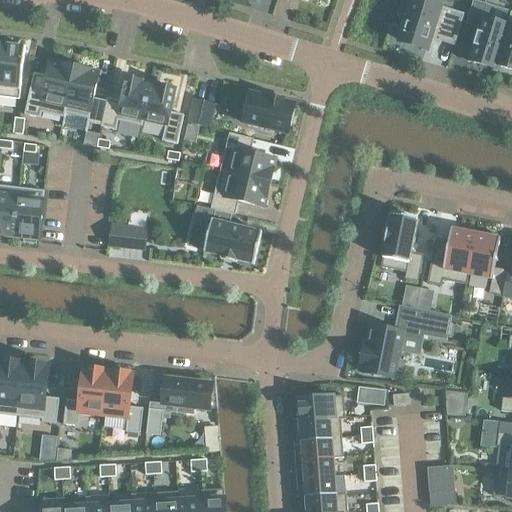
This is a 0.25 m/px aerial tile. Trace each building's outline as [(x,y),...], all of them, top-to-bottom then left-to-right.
[(400,29),(405,30),(401,43),(426,50),(431,35),(456,42),(465,15),(416,0),(414,0),(410,14),(405,12),(400,29)] [(466,25),(479,29),(469,62),(496,70),(497,67),(496,66),(508,27),(507,26),(484,19),(489,6),(474,1),(466,25)] [(496,66),(497,67),(511,71),(511,13),(507,26),(508,27),(496,66)] [(26,47),(1,44),(0,51),(0,97),(19,100),(26,47)] [(33,82),(24,116),(41,120),(42,113),(64,119),(76,67),(50,61),(45,85),(33,82)] [(90,124),(102,127),(107,102),(95,99),(101,73),(76,67),(64,119),(62,128),(87,133),(90,124)] [(119,122),(142,127),(151,84),(126,78),(120,102),(108,99),(107,102),(102,127),(101,128),(117,132),(119,122)] [(178,90),(151,84),(142,127),(143,127),(144,122),(166,127),(162,142),(177,145),(184,116),(172,113),(178,90)] [(249,92),(241,125),(289,137),(298,104),(287,102),(287,101),(267,96),(249,92)] [(195,100),(189,124),(209,129),(215,105),(195,100)] [(15,119),(13,135),(24,136),(25,120),(15,119)] [(226,148),(220,172),(272,185),(278,160),(251,153),(254,140),(230,134),(226,148)] [(99,140),(97,149),(109,151),(111,142),(99,140)] [(12,151),(13,143),(1,141),(0,150),(12,151)] [(24,153),(36,154),(37,146),(25,145),(24,153)] [(169,152),(167,160),(179,162),(181,154),(169,152)] [(211,210),(216,211),(233,216),(235,216),(239,204),(266,210),(272,185),(220,172),(211,210)] [(0,236),(14,238),(20,189),(0,186),(0,236)] [(20,189),(14,238),(25,239),(24,243),(37,245),(37,241),(39,241),(44,192),(20,189)] [(204,254),(221,258),(221,260),(237,264),(238,262),(255,266),(263,233),(231,225),(233,216),(216,211),(213,221),(212,220),(204,254)] [(383,258),(381,268),(406,274),(405,280),(418,283),(423,257),(411,254),(417,220),(392,215),(389,230),(388,230),(385,244),(386,244),(383,258)] [(112,225),(109,248),(121,250),(124,226),(112,225)] [(432,259),(427,285),(442,287),(443,281),(467,285),(469,276),(477,234),(474,234),(475,230),(458,227),(457,230),(452,229),(449,242),(445,262),(432,259)] [(477,234),(469,276),(492,281),(489,294),(503,297),(509,272),(495,269),(501,239),(497,238),(498,235),(481,232),(480,235),(477,234)] [(511,272),(509,272),(503,297),(511,298),(511,272)] [(366,344),(360,369),(364,369),(364,374),(394,380),(399,352),(402,337),(403,337),(423,341),(424,336),(446,340),(451,318),(401,308),(397,331),(373,326),(369,345),(366,344)] [(0,415),(19,418),(25,362),(0,359),(0,415)] [(52,366),(25,362),(19,418),(43,420),(42,423),(57,425),(60,399),(48,398),(52,366)] [(80,416),(104,418),(109,371),(82,367),(78,402),(67,400),(64,426),(79,428),(80,416)] [(109,371),(104,418),(128,421),(126,433),(141,435),(144,409),(132,408),(136,374),(109,371)] [(503,399),(501,412),(511,413),(511,376),(509,399),(503,399)] [(161,408),(177,409),(177,414),(194,416),(195,411),(212,413),(215,383),(164,378),(161,408)] [(373,405),(384,407),(386,392),(374,391),(373,405)] [(409,395),(393,396),(394,407),(410,405),(409,395)] [(344,396),(298,399),(300,422),(346,419),(344,396)] [(149,413),(146,436),(159,438),(162,414),(149,413)] [(346,419),(300,422),(301,442),(342,439),(341,421),(346,420),(346,419)] [(499,448),(496,471),(511,472),(511,424),(500,423),(497,448),(499,448)] [(373,428),(361,429),(361,437),(373,436),(373,428)] [(373,436),(361,437),(362,445),(374,444),(373,436)] [(342,439),(301,442),(303,461),(344,458),(342,439)] [(57,449),(57,461),(71,461),(71,450),(57,449)] [(344,458),(303,461),(304,480),(336,477),(334,459),(344,459),(344,458)] [(199,461),(200,473),(208,473),(207,460),(199,461)] [(199,461),(191,461),(192,474),(200,473),(199,461)] [(154,463),(145,464),(146,476),(154,476),(154,463)] [(154,463),(154,476),(162,475),(162,463),(154,463)] [(429,467),(431,492),(456,490),(454,465),(429,467)] [(376,466),(363,467),(364,475),(376,474),(376,466)] [(109,479),(108,467),(100,468),(101,480),(109,479)] [(117,467),(108,467),(109,479),(117,479),(117,467)] [(63,469),(63,481),(71,480),(71,469),(71,468),(63,469)] [(63,469),(54,469),(55,481),(63,481),(63,469)] [(511,472),(496,471),(493,497),(511,499),(511,472)] [(376,474),(364,475),(365,483),(377,483),(376,474)] [(336,477),(304,480),(306,499),(347,496),(347,495),(337,495),(336,477)] [(201,492),(201,498),(201,511),(227,511),(227,497),(225,497),(225,490),(223,490),(201,492)] [(456,490),(431,492),(432,505),(457,503),(456,490)] [(179,493),(178,493),(179,500),(179,511),(201,511),(201,498),(201,492),(200,492),(200,498),(179,500),(179,493)] [(155,494),(156,501),(156,511),(179,511),(179,500),(178,493),(155,494)] [(133,495),(133,502),(133,511),(156,511),(156,501),(155,494),(133,495)] [(111,497),(110,497),(110,503),(110,511),(133,511),(133,502),(133,495),(131,496),(132,502),(111,503),(111,497)] [(347,511),(347,496),(306,499),(306,511),(347,511)] [(87,498),(87,505),(87,511),(110,511),(110,503),(110,497),(87,498)] [(65,499),(64,499),(64,506),(64,511),(87,511),(87,505),(87,498),(86,498),(86,503),(66,504),(65,499)] [(39,507),(39,511),(64,511),(64,506),(64,499),(40,501),(41,507),(39,507)]
